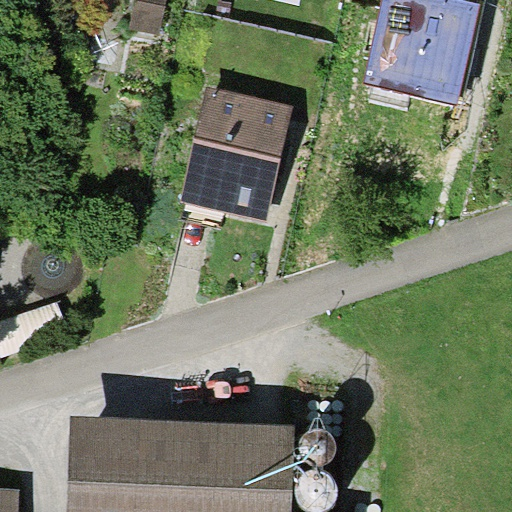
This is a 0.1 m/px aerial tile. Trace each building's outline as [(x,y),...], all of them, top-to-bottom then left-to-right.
[(168,0),(135,0),(129,31),(160,38),(168,0)] [(480,3),(468,0),(386,0),(366,93),(455,113),(480,3)] [(292,112),(208,94),(184,205),(267,223),(292,112)] [(295,511),(298,433),(71,425),(67,511),(295,511)] [(0,511),(18,511),(19,494),(0,493),(0,511)]
